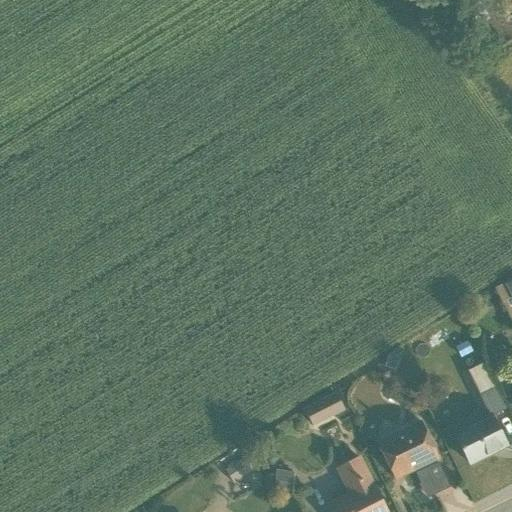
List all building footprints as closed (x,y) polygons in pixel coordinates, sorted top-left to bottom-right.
[(511,279),(493,289),(511,325),(511,324),(511,279)] [(470,370),(491,412),(503,407),(482,364),(470,370)] [(301,406),(310,426),(345,410),(336,390),(301,406)] [(467,465),(507,446),(491,412),(450,432),(467,465)] [(393,479),(436,458),(418,421),(375,442),(393,479)] [(330,511),(383,511),(369,483),(373,481),(361,455),(333,468),(346,494),(327,504),(330,511)] [(246,456),(225,466),(231,479),(252,469),(246,456)] [(292,491),(292,469),(275,468),(275,491),(292,491)]
